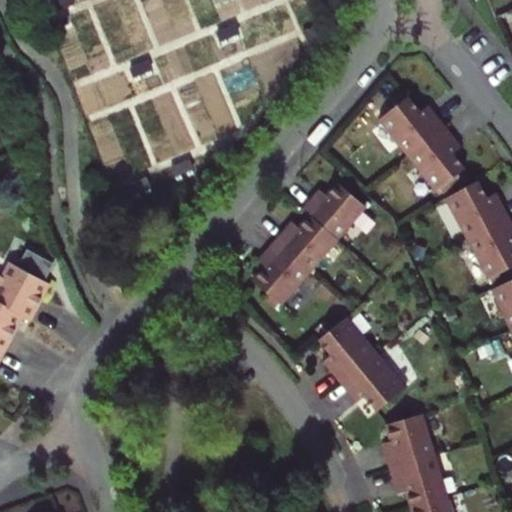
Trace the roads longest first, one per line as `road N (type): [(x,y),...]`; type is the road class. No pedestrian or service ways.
road 1 (residential): [(389,18),(170,278)]
road 2 (residential): [(170,278),(292,404),(342,511)]
road 3 (residential): [(170,278),(82,381),(88,436)]
road 4 (residential): [(419,20),(511,131)]
